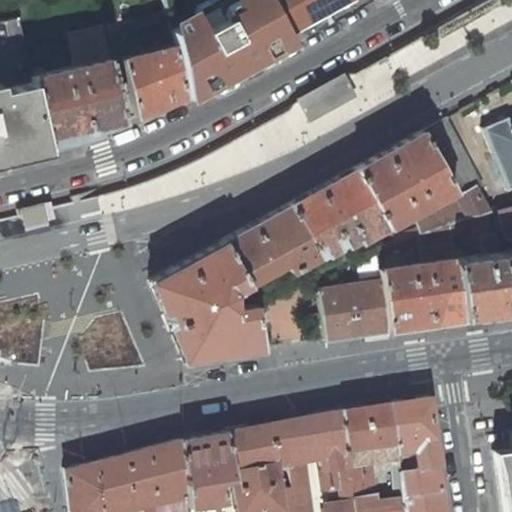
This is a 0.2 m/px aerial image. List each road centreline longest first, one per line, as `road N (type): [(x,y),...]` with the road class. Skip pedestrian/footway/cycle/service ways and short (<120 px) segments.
road 1 (secondary): [(511,49),(222,195),(0,256)]
road 2 (residential): [(0,186),(187,127),(416,0)]
road 3 (residential): [(511,347),(442,358),(466,511)]
